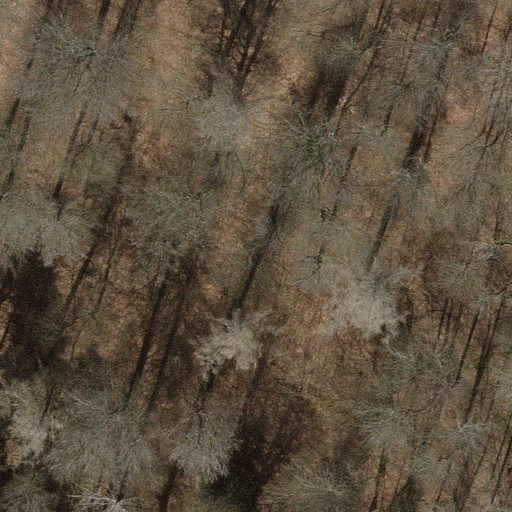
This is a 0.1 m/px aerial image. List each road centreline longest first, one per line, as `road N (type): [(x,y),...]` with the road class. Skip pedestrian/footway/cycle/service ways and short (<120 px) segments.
road 1 (track): [(253,0),(453,293),(511,422)]
road 2 (track): [(0,466),(119,511)]
